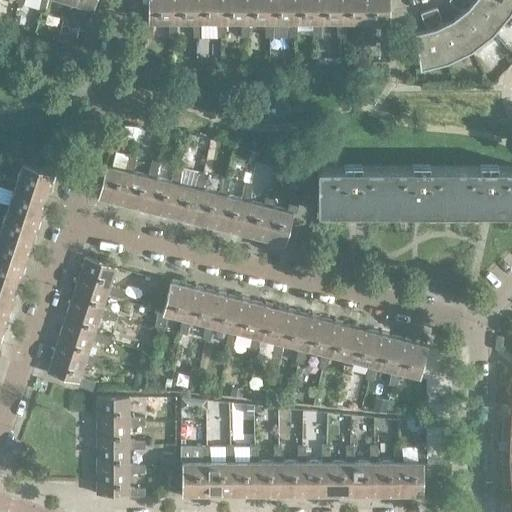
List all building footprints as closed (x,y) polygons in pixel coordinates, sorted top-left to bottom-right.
[(40,0),(38,7),(46,9),(48,0),(40,0)] [(64,0),(61,14),(69,16),(73,1),(92,7),(93,0),(64,0)] [(144,18),(144,22),(144,35),(153,35),(153,19),(168,19),(172,20),(172,0),(147,0),(148,18),(144,18)] [(172,0),(172,20),(168,19),(169,35),(177,35),(177,19),(192,19),(196,20),(196,0),(172,0)] [(196,0),(196,20),(192,19),(193,35),(201,35),(201,19),(216,19),(220,19),(220,0),(196,0)] [(220,0),(220,19),(216,19),(217,35),(224,35),(224,19),(240,19),(244,19),(243,0),(220,0)] [(243,0),(244,19),(240,19),(241,35),(249,35),(249,19),(264,19),(268,20),(267,0),(243,0)] [(267,0),(268,20),(264,19),(265,35),(289,35),(288,19),(292,20),(291,0),(267,0)] [(291,0),(292,20),(288,19),(289,35),(296,35),(296,19),(312,19),(316,20),(315,0),(291,0)] [(315,0),(316,20),(312,19),(313,35),(321,35),(321,19),(336,20),(340,20),(339,0),(315,0)] [(339,0),(340,20),(336,20),(337,35),(345,35),(345,20),(360,20),(364,20),(363,0),(339,0)] [(363,0),(364,20),(360,20),(361,35),(368,35),(368,20),(389,20),(388,0),(363,0)] [(493,0),(471,0),(467,5),(492,31),(509,11),(493,0)] [(511,0),(493,0),(509,11),(511,5),(511,0)] [(467,5),(452,17),(471,48),(492,31),(467,5)] [(437,6),(429,9),(433,20),(441,17),(437,6)] [(420,12),(421,13),(424,23),(433,20),(429,9),(420,12)] [(452,17),(435,26),(447,60),(471,48),(452,17)] [(415,30),(420,66),(447,60),(435,26),(415,30)] [(96,195),(97,195),(120,201),(128,169),(133,170),(135,154),(128,152),(124,168),(104,163),(96,195)] [(8,153),(6,161),(20,166),(16,180),(14,184),(45,195),(53,172),(53,171),(22,161),(24,158),(8,153)] [(128,169),(120,201),(144,206),(151,174),(156,176),(159,160),(151,158),(147,174),(133,170),(128,169)] [(151,174),(144,206),(167,212),(175,181),(180,181),(182,167),(182,166),(174,164),(171,179),(156,176),(151,174)] [(317,209),(345,209),(386,209),(386,165),(317,165),(317,209)] [(386,165),(386,209),(454,209),(455,165),(386,165)] [(511,165),(455,165),(454,209),(511,209),(511,165)] [(191,218),(199,186),(203,187),(206,172),(198,170),(198,171),(182,167),(180,181),(175,181),(167,212),(191,218)] [(199,186),(191,218),(214,223),(222,192),(226,193),(229,177),(221,176),(217,191),(203,187),(199,186)] [(0,177),(0,184),(13,189),(8,203),(7,207),(38,218),(45,195),(14,184),(16,180),(0,177)] [(222,192),(214,223),(237,229),(245,197),(249,199),(252,183),(244,181),(240,197),(226,193),(222,192)] [(245,197),(237,229),(261,235),(269,204),(273,205),(275,189),(268,187),(264,202),(249,199),(245,197)] [(269,204),(261,235),(284,241),(292,210),(296,211),(299,195),(291,193),(287,208),(273,205),(269,204)] [(0,210),(5,212),(1,226),(0,227),(0,230),(30,240),(38,218),(7,207),(8,203),(0,201),(0,210)] [(0,255),(23,263),(30,240),(0,230),(0,227),(1,226),(0,225),(0,255)] [(0,280),(15,286),(23,263),(0,255),(0,280)] [(84,255),(77,278),(108,289),(106,293),(122,296),(124,289),(109,284),(115,265),(84,255)] [(77,278),(69,301),(100,311),(99,315),(115,319),(116,312),(102,307),(106,293),(108,289),(77,278)] [(170,279),(163,309),(158,309),(156,319),(155,324),(163,326),(167,311),(181,315),(186,316),(194,285),(170,279)] [(0,306),(8,309),(15,286),(0,280),(0,306)] [(186,316),(181,315),(179,330),(187,332),(190,317),(205,321),(209,322),(217,290),(194,285),(186,316)] [(209,322),(205,321),(202,336),(210,338),(213,323),(228,326),(232,328),(240,296),(217,290),(209,322)] [(232,328),(228,326),(225,342),(233,343),(236,329),(251,332),(255,334),(263,302),(240,296),(232,328)] [(69,301),(62,324),(93,334),(92,338),(107,341),(109,335),(94,330),(99,315),(100,311),(69,301)] [(255,334),(251,332),(249,347),(256,349),(260,334),(275,338),(278,339),(286,307),(263,302),(255,334)] [(150,304),(147,317),(156,319),(158,309),(159,307),(150,304)] [(278,339),(275,338),(272,353),(279,355),(283,340),(298,344),(302,345),(309,313),(286,307),(278,339)] [(302,345),(298,344),(295,359),(303,361),(306,346),(321,350),(325,351),(333,319),(309,313),(302,345)] [(325,351),(321,350),(318,365),(326,367),(330,352),(344,355),(349,357),(357,325),(333,319),(325,351)] [(62,324),(55,347),(85,357),(84,361),(100,364),(102,357),(87,353),(92,338),(93,334),(62,324)] [(349,357),(344,355),(342,370),(350,372),(353,357),(368,361),(372,363),(380,331),(357,325),(349,357)] [(372,363),(368,361),(365,376),(373,378),(376,363),(391,367),(395,368),(403,336),(380,331),(372,363)] [(395,368),(391,367),(389,382),(396,384),(400,369),(419,374),(422,365),(426,346),(427,342),(403,336),(395,368)] [(426,346),(422,365),(450,365),(450,352),(426,346)] [(85,357),(55,347),(47,370),(77,380),(76,383),(92,389),(94,380),(79,375),(84,361),(85,357)] [(422,365),(419,374),(426,376),(426,377),(450,377),(450,365),(422,365)] [(450,377),(426,377),(426,389),(450,389),(450,377)] [(231,386),(230,395),(239,396),(240,387),(231,386)] [(450,389),(426,389),(426,401),(450,401),(450,389)] [(96,395),(96,420),(129,420),(129,423),(144,422),(144,414),(129,414),(129,394),(96,395)] [(206,400),(180,396),(180,397),(180,407),(183,407),(206,407),(206,400)] [(450,401),(426,401),(426,412),(450,412),(450,401)] [(374,403),(373,410),(384,412),(385,410),(386,406),(374,403)] [(510,419),(502,418),(501,426),(511,427),(511,403),(511,404),(510,419)] [(450,412),(426,412),(426,425),(450,425),(450,412)] [(96,420),(96,443),(129,443),(129,447),(144,446),(144,438),(129,438),(129,423),(129,420),(96,420)] [(450,425),(426,425),(426,437),(450,437),(450,425)] [(511,427),(501,426),(500,435),(508,435),(508,451),(511,450),(511,427)] [(450,437),(426,437),(426,443),(426,449),(450,449),(450,437)] [(96,443),(96,466),(128,466),(129,471),(144,470),(144,463),(128,462),(129,447),(129,443),(96,443)] [(201,443),(181,443),(181,458),(181,491),(205,491),(206,458),(210,458),(209,443),(201,443)] [(206,458),(205,491),(230,491),(230,458),(234,458),(233,443),(225,443),(225,458),(210,458),(206,458)] [(230,458),(230,491),(254,491),(254,458),(258,459),(257,443),(249,443),(249,459),(234,458),(230,458)] [(254,458),(254,491),(278,491),(278,459),(281,459),(280,443),(273,443),(273,459),(258,459),(254,458)] [(278,459),(278,491),(302,491),(302,459),(306,459),(304,443),(297,443),(297,459),(281,459),(278,459)] [(302,459),(302,491),(326,491),(326,459),(330,459),(328,443),(320,443),(321,459),(306,459),(302,459)] [(326,459),(326,491),(350,491),(350,458),(354,459),(352,443),(344,443),(344,459),(330,459),(326,459)] [(350,458),(350,491),(373,492),(373,458),(378,459),(376,443),(369,443),(369,459),(354,459),(350,458)] [(373,458),(373,492),(398,492),(398,458),(402,459),(400,443),(393,443),(393,459),(378,459),(373,458)] [(402,459),(398,458),(398,492),(422,492),(422,485),(422,473),(422,461),(426,461),(426,449),(426,443),(417,443),(417,459),(402,459)] [(450,449),(426,449),(426,461),(450,461),(450,449)] [(511,450),(508,451),(509,466),(501,466),(502,475),(511,473),(511,450)] [(174,453),(163,453),(163,464),(174,464),(174,453)] [(426,461),(422,461),(422,473),(450,473),(450,461),(426,461)] [(128,466),(96,466),(96,492),(128,492),(129,495),(144,495),(144,486),(128,486),(129,471),(128,466)] [(450,473),(422,473),(422,485),(450,486),(450,473)] [(511,473),(502,475),(503,483),(511,482),(511,490),(511,473)]
